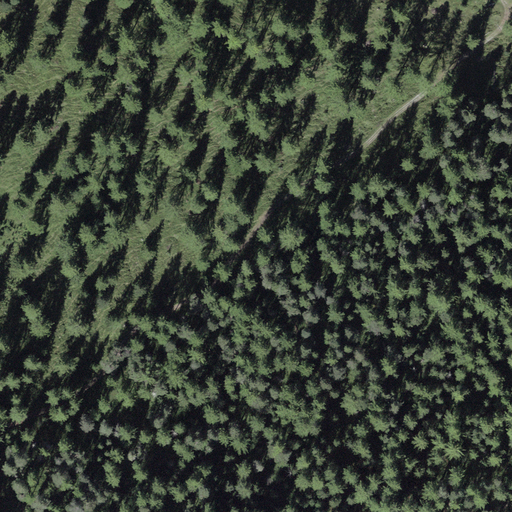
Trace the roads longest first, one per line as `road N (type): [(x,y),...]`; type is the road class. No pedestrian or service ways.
road 1 (track): [(498,0),(501,17),(482,43),(246,224)]
road 2 (track): [(0,424),(84,390),(144,319),(219,266),(246,224)]
